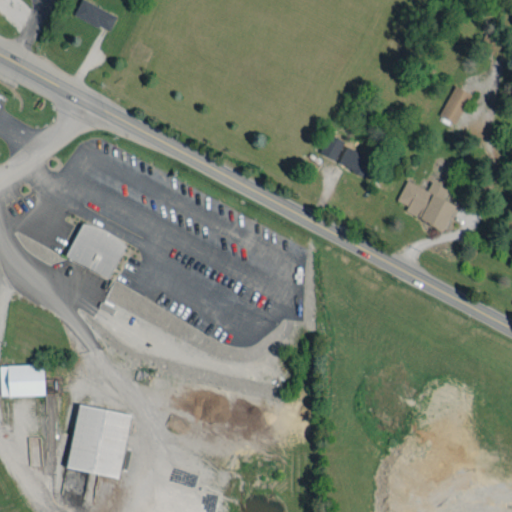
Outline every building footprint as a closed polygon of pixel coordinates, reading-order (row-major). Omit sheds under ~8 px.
[(73,14),(80,0),(85,0),(117,16),(109,32),(73,14)] [(436,113),(453,120),(465,89),(448,82),(436,113)] [(315,149),(331,156),(340,137),(325,129),(315,149)] [(333,161),(364,173),(372,155),(341,142),(333,161)] [(393,196),(404,201),(401,207),(440,225),(451,199),(439,193),(443,184),(426,177),(423,185),(402,176),(393,196)] [(64,254),(81,220),(124,242),(106,276),(64,254)] [(40,360),(0,360),(0,391),(40,391),(40,360)] [(62,463),(114,473),(126,409),(74,399),(62,463)]
